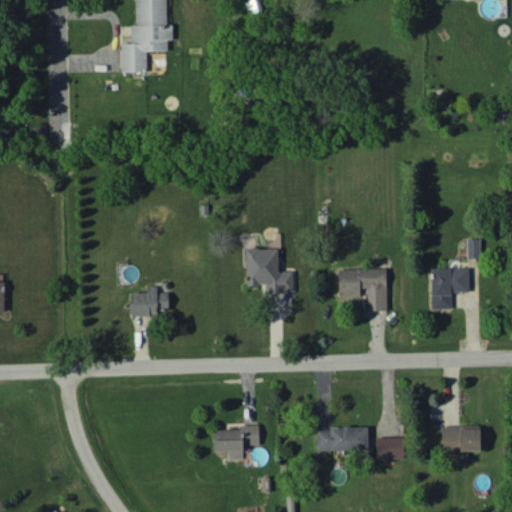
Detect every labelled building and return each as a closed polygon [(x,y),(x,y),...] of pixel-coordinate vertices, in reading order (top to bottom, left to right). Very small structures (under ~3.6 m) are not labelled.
[(165,0),(135,0),(136,25),(130,25),(131,42),(120,43),(121,71),(146,71),(146,51),(167,50),(167,39),(172,39),(172,24),(166,24),(165,0)] [(479,238),(466,238),(467,257),(480,257),(479,238)] [(246,285),(265,285),(266,292),(293,291),(292,270),(278,270),(277,248),(245,248),(246,285)] [(468,291),(468,267),(431,268),(431,308),(451,308),(450,291),(468,291)] [(367,310),(387,309),(386,268),(338,269),(339,296),(360,296),(360,288),(367,288),(367,310)] [(168,292),(157,292),(156,286),(146,286),(146,292),(130,292),(131,315),(157,315),(157,310),(168,310),(168,292)] [(213,450),(228,450),(228,459),(242,458),(242,444),(259,443),(258,424),(239,424),(240,428),(213,429),(213,450)] [(480,450),(479,425),(441,426),(441,451),(480,450)] [(316,428),(316,450),(367,449),(367,427),(316,428)] [(375,437),(376,458),(404,458),(403,436),(375,437)]
